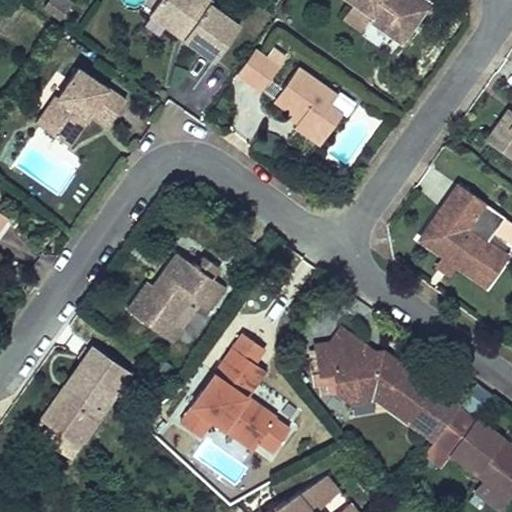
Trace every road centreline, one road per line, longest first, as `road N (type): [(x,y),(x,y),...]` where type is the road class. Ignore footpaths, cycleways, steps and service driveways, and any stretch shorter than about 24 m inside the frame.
road 1 (residential): [(0,374),(148,166),(178,152),(214,157),(335,242)]
road 2 (residential): [(335,242),(511,2)]
road 3 (residential): [(335,242),(511,384)]
